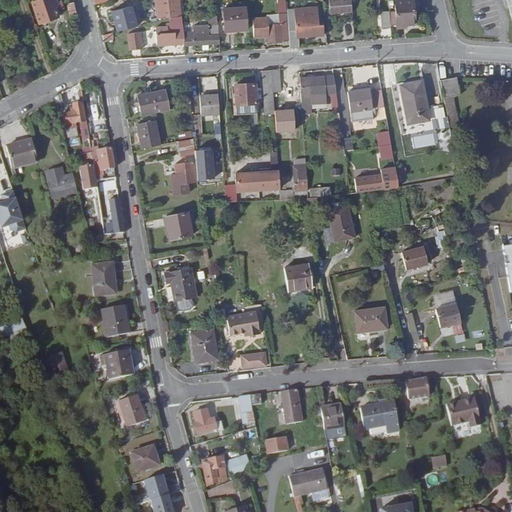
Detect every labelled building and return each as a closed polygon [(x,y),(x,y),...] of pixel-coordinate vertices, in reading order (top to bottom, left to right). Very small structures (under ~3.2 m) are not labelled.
[(56,10),(55,7),(58,5),(57,2),(55,0),(37,0),(31,2),(38,24),(58,17),(56,10)] [(178,0),(155,0),(158,20),(181,15),(181,10),(179,8),(178,0)] [(288,41),(284,0),(276,0),(278,14),(278,24),(267,25),(267,18),(266,18),(252,19),(253,38),(268,36),(268,42),(288,41)] [(328,0),(330,13),(351,12),(350,0),(328,0)] [(396,1),(401,27),(404,27),(404,25),(413,24),(411,0),(403,0),(394,0),(394,1),(396,1)] [(63,8),(60,1),(57,2),(58,5),(55,7),(56,10),(63,8)] [(389,12),(390,26),(397,25),(397,28),(402,28),(401,27),(396,1),(394,1),(395,12),(389,12)] [(76,15),(73,2),(66,4),(69,16),(76,15)] [(298,37),(324,35),(323,25),(318,25),(317,7),(287,9),(290,49),(299,48),(298,37)] [(223,9),(224,31),(247,30),(245,8),(223,9)] [(389,11),(380,12),(381,29),(390,28),(390,26),(389,12),(389,11)] [(278,14),(266,15),(266,18),(267,18),(267,25),(278,24),(278,14)] [(181,16),(170,18),(170,23),(166,23),(166,26),(155,27),(156,46),(184,44),(183,32),(183,28),(181,16)] [(208,25),(208,26),(218,25),(217,16),(207,17),(208,25)] [(103,20),(105,29),(113,27),(111,18),(103,20)] [(184,44),(184,46),(219,44),(218,25),(208,26),(208,25),(192,26),(192,32),(183,32),(184,44)] [(129,51),(142,49),(140,31),(127,34),(129,51)] [(104,41),(113,39),(112,33),(107,34),(102,35),(104,41)] [(281,91),(279,69),(271,70),(273,92),(281,91)] [(273,92),(271,70),(262,71),(264,100),(273,99),(273,92)] [(300,86),(299,73),(290,74),(291,86),(300,86)] [(336,94),(333,75),(299,78),(301,105),(302,105),(303,105),(310,104),(310,96),(325,95),(336,94)] [(457,76),(440,79),(443,97),(454,95),(461,94),(457,76)] [(423,120),(422,118),(427,117),(419,77),(411,78),(413,83),(400,86),(408,124),(423,120)] [(258,104),(256,83),(233,85),(234,105),(258,104)] [(369,90),(369,88),(347,92),(351,123),(374,119),(373,114),(372,108),(377,107),(375,89),(369,90)] [(170,110),(165,90),(136,95),(140,116),(170,110)] [(64,108),(60,93),(52,97),(53,100),(56,110),(64,108)] [(219,114),(218,94),(199,96),(199,100),(200,108),(200,115),(219,114)] [(326,103),(325,95),(310,96),(310,104),(326,103)] [(454,95),(443,97),(447,115),(449,127),(461,125),(454,95)] [(274,114),(273,99),(264,100),(265,115),(274,114)] [(85,122),(82,103),(72,104),(73,110),(70,110),(71,113),(62,114),(64,125),(85,122)] [(435,107),(439,129),(448,127),(444,106),(435,107)] [(160,145),(155,120),(136,124),(141,148),(160,145)] [(388,126),(375,128),(378,147),(391,145),(388,126)] [(345,139),(347,150),(354,149),(351,137),(345,139)] [(194,150),(193,138),(193,139),(178,141),(180,157),(194,154),(194,150)] [(37,162),(31,139),(5,146),(11,169),(37,162)] [(391,145),(378,147),(380,161),(393,159),(391,145)] [(114,168),(111,149),(98,150),(98,147),(90,148),(94,172),(100,170),(114,168)] [(194,154),(197,179),(213,178),(210,149),(194,150),(194,154)] [(307,198),(305,159),(294,160),(294,164),(296,183),(293,184),(294,185),(292,185),(292,190),(279,191),(280,200),(302,198),(307,198)] [(195,181),(192,161),(174,164),(176,174),(170,174),(173,196),(188,194),(187,183),(195,181)] [(76,192),(72,175),(63,177),(61,168),(45,173),(52,198),(76,192)] [(380,170),(381,175),(383,189),(398,187),(395,168),(380,170)] [(277,171),(257,172),(258,190),(279,189),(277,171)] [(258,190),(257,172),(234,174),(236,192),(258,190)] [(105,199),(102,175),(101,175),(95,177),(96,185),(98,200),(99,200),(105,199)] [(355,179),(357,193),(383,189),(381,175),(355,179)] [(331,194),(330,187),(309,189),(310,197),(331,194)] [(25,227),(13,192),(1,196),(3,203),(0,204),(0,224),(1,227),(9,224),(10,228),(15,231),(25,227)] [(125,232),(119,198),(118,198),(108,200),(113,234),(122,233),(125,232)] [(108,216),(105,199),(99,200),(98,200),(101,216),(108,216)] [(355,238),(348,205),(326,210),(334,242),(355,238)] [(192,235),(188,212),(164,217),(169,240),(192,235)] [(449,246),(447,230),(436,231),(438,247),(449,246)] [(511,243),(502,245),(510,292),(511,292),(511,243)] [(427,263),(423,246),(401,252),(405,270),(428,263),(427,263)] [(70,260),(68,250),(60,251),(63,261),(70,260)] [(114,282),(112,263),(108,263),(108,262),(107,255),(89,257),(90,264),(95,263),(95,265),(91,265),(95,296),(115,294),(113,282),(114,282)] [(312,288),(308,263),(284,267),(288,292),(312,288)] [(196,298),(190,267),(163,272),(165,284),(170,283),(174,302),(196,298)] [(460,322),(455,303),(435,309),(440,328),(460,322)] [(129,333),(124,305),(101,310),(106,338),(129,333)] [(386,329),(384,307),(353,311),(356,333),(386,329)] [(259,334),(255,311),(226,317),(229,335),(244,333),(248,332),(249,336),(259,334)] [(28,333),(21,319),(0,328),(0,339),(3,346),(28,333)] [(456,342),(464,341),(462,325),(454,326),(456,342)] [(218,359),(212,329),(190,333),(196,363),(218,359)] [(15,354),(10,344),(3,347),(8,358),(15,354)] [(133,375),(128,350),(99,356),(100,365),(105,364),(108,380),(133,375)] [(51,377),(69,372),(63,352),(45,357),(51,377)] [(266,366),(265,352),(240,355),(242,369),(266,366)] [(429,396),(426,378),(405,382),(408,399),(429,396)] [(301,422),(298,407),(299,407),(296,389),(283,392),(284,403),(282,404),(286,424),(301,422)] [(261,404),(260,394),(251,395),(251,405),(261,404)] [(144,421),(136,395),(118,401),(126,427),(144,421)] [(252,412),(250,395),(239,396),(241,413),(252,412)] [(480,425),(473,397),(456,402),(456,404),(446,407),(451,426),(468,422),(469,428),(480,425)] [(399,430),(393,401),(359,408),(363,429),(370,428),(385,425),(387,432),(387,433),(399,430)] [(344,426),(340,404),(320,407),(324,430),(344,426)] [(216,429),(214,423),(213,418),(209,419),(207,409),(192,413),(195,423),(193,423),(196,434),(216,429)] [(255,423),(253,412),(252,412),(241,413),(240,413),(242,424),(255,423)] [(223,430),(221,421),(214,423),(216,429),(217,432),(223,430)] [(387,432),(385,425),(370,428),(371,435),(387,432)] [(284,451),(281,438),(265,441),(267,454),(284,451)] [(159,465),(153,445),(130,452),(137,473),(159,465)] [(250,470),(245,455),(236,458),(226,461),(231,476),(250,470)] [(447,466),(445,455),(431,458),(432,468),(447,466)] [(206,486),(226,479),(222,456),(201,461),(205,481),(206,486)] [(327,490),(322,468),(288,476),(295,505),(300,504),(302,504),(300,496),(311,493),(327,490)] [(161,475),(144,480),(150,500),(167,495),(161,475)] [(328,498),(327,490),(311,493),(313,502),(328,498)] [(145,504),(141,491),(132,494),(133,498),(136,507),(143,504),(145,504)] [(414,511),(413,503),(381,507),(382,511),(414,511)]
